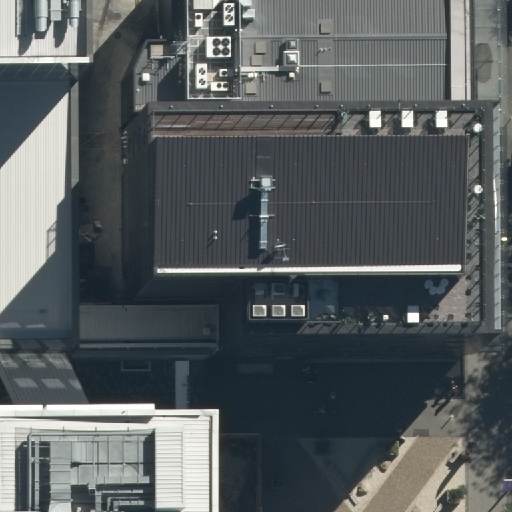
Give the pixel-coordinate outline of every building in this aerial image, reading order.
[(0,0),(0,355),(33,356),(71,356),(69,166),(67,111),(88,0),(0,0)] [(460,0),(151,0),(151,51),(125,52),(114,93),(114,120),(462,118),(460,0)] [(465,359),(462,118),(114,120),(118,358),(465,359)] [(0,511),(209,511),(209,415),(145,415),(145,408),(58,410),(0,410),(0,511)] [(464,511),(465,497),(425,497),(425,511),(464,511)]
